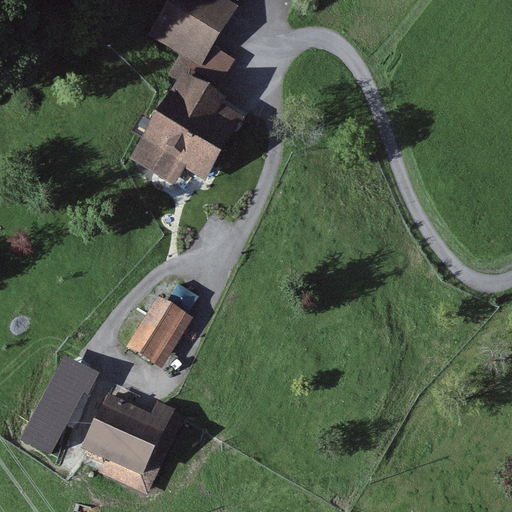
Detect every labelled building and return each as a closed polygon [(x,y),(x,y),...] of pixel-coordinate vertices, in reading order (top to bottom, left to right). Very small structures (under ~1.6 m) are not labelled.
[(225,4),(218,0),(168,0),(143,37),(176,59),(197,73),(238,13),(225,4)] [(245,121),(181,81),(128,162),(193,203),(245,121)] [(190,326),(156,302),(122,349),(157,373),(190,326)] [(83,398),(51,380),(15,444),(47,462),(83,398)] [(146,418),(108,398),(81,451),(145,483),(178,418),(153,405),(146,418)]
